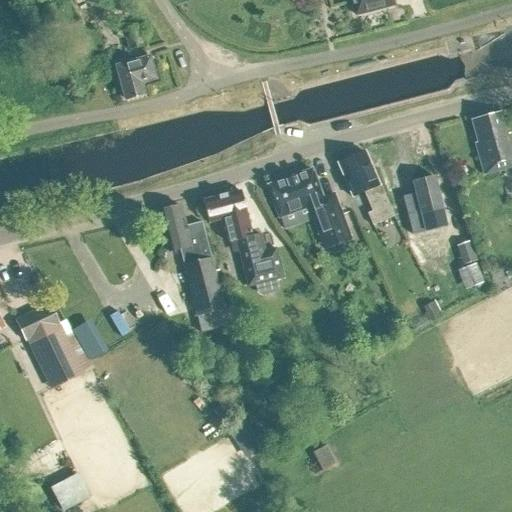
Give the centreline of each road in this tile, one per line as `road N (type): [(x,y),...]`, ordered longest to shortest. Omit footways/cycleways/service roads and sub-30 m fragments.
road 1 (unclassified): [(0,238),(511,99)]
road 2 (unclassified): [(215,85),(511,8)]
road 3 (unclassified): [(0,136),(215,85)]
